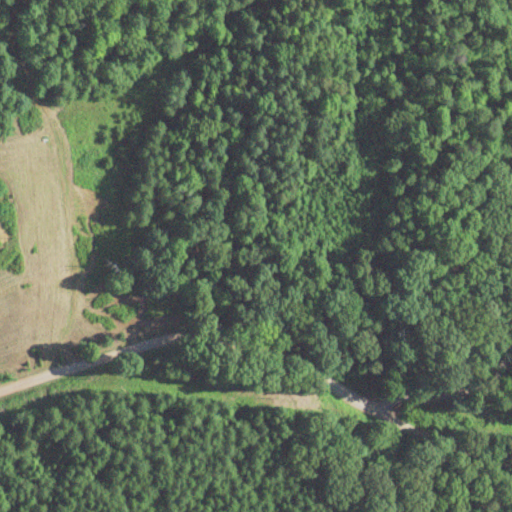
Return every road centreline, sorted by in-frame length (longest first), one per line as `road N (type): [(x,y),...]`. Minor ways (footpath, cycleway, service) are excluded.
road 1 (residential): [(511,474),(293,375),(79,367),(0,394)]
road 2 (residential): [(79,367),(232,318),(304,261),(386,213),(486,171),(511,170)]
